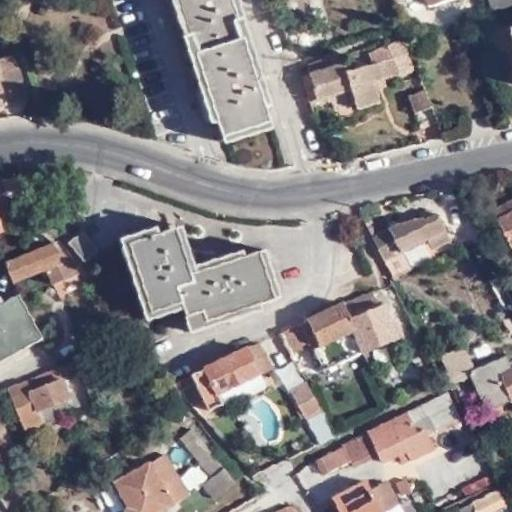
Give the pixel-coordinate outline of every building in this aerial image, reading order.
[(181,0),(225,135),(275,118),(235,0),(181,0)] [(511,0),(488,0),(489,3),(492,9),(511,3),(511,0)] [(330,59),(309,64),(311,72),(306,74),(314,101),(355,92),(358,104),(360,109),(383,103),(378,83),(401,77),(403,77),(416,73),(404,44),(393,47),(396,58),(353,71),(351,64),(333,69),(330,59)] [(18,68),(11,54),(0,56),(0,103),(25,97),(18,68)] [(348,54),(330,59),(333,69),(351,64),(348,54)] [(336,110),(358,104),(355,92),(314,101),(315,109),(334,105),(336,110)] [(440,123),(429,96),(412,104),(424,130),(440,123)] [(21,188),(23,177),(5,177),(8,189),(21,188)] [(511,243),(511,201),(496,210),(511,243)] [(38,227),(21,207),(16,209),(26,233),(38,227)] [(398,226),(377,235),(388,259),(389,259),(407,251),(431,239),(436,249),(454,239),(441,212),(436,214),(434,208),(424,212),(427,217),(398,226)] [(182,223),(130,239),(152,309),(184,300),(189,314),(208,308),(211,318),(280,297),(265,249),(197,270),(182,223)] [(86,230),(72,239),(85,259),(100,250),(86,230)] [(40,249),(9,261),(17,282),(48,268),(55,284),(83,274),(69,258),(56,242),(40,249)] [(511,260),(505,246),(494,251),(504,271),(511,267),(511,260)] [(415,269),(407,251),(389,259),(397,276),(415,269)] [(0,361),(46,337),(21,292),(0,303),(0,361)] [(348,301),(311,318),(325,345),(359,330),(355,319),(348,301)] [(388,305),(355,319),(359,330),(365,345),(367,350),(402,335),(388,305)] [(111,318),(80,331),(87,348),(118,334),(111,318)] [(306,320),(285,331),(292,345),(314,335),(306,320)] [(365,345),(359,330),(325,345),(333,360),(365,345)] [(276,368),(264,340),(252,346),(264,373),(276,368)] [(491,409),(511,399),(511,353),(475,369),(465,345),(446,353),(457,380),(475,373),(491,409)] [(173,384),(181,392),(201,383),(213,408),(227,401),(223,392),(264,373),(252,346),(173,384)] [(315,346),(297,354),(304,368),(321,359),(315,346)] [(47,424),(77,412),(75,406),(69,391),(62,377),(84,368),(80,360),(9,388),(25,428),(27,432),(47,424)] [(310,418),(326,409),(312,382),(297,390),(310,418)] [(75,388),(69,391),(75,406),(81,403),(75,388)] [(454,390),(398,418),(401,423),(415,416),(415,417),(418,423),(436,415),(461,402),(454,390)] [(443,428),(469,417),(461,402),(436,415),(443,428)] [(323,442),(339,434),(326,409),(310,418),(323,442)] [(184,427),(197,419),(191,413),(180,420),(184,427)] [(418,424),(418,423),(415,417),(415,416),(401,423),(398,418),(373,430),(390,464),(412,453),(417,462),(443,450),(433,429),(423,433),(418,424)] [(198,433),(186,442),(217,481),(207,489),(218,504),(240,486),(198,433)] [(359,467),(378,457),(366,433),(348,443),(349,446),(356,460),(359,467)] [(356,460),(349,446),(327,456),(334,470),(356,460)] [(334,470),(327,456),(321,460),(328,474),(334,470)] [(167,459),(123,485),(136,510),(133,511),(170,511),(190,501),(167,459)] [(370,480),(337,497),(345,511),(387,511),(399,506),(386,481),(375,487),(370,480)] [(499,492),(473,504),(476,510),(476,511),(493,511),(494,511),(506,506),(499,492)] [(473,504),(472,503),(460,509),(461,511),(476,511),(476,510),(473,504)]
